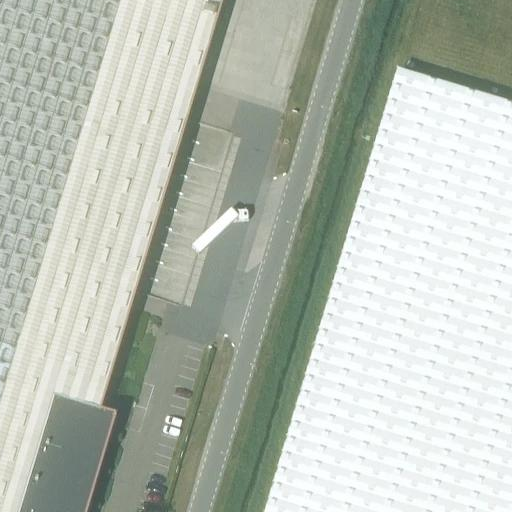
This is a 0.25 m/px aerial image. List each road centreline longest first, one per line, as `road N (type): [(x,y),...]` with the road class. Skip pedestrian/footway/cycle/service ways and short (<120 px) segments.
road 1 (unclassified): [(201,511),(354,0)]
road 2 (unknown): [(113,511),(169,342),(198,282)]
road 3 (unknown): [(198,282),(258,112)]
